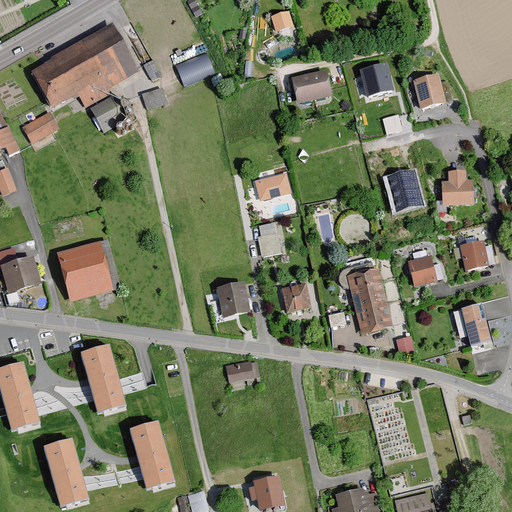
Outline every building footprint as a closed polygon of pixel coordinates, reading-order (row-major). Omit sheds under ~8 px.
[(268,21),(272,35),(289,31),(285,17),(268,21)] [(25,78),(47,114),(74,97),(83,112),(105,98),(102,94),(131,76),(104,30),(25,78)] [(207,52),(175,65),(184,86),(215,73),(207,52)] [(387,63),(359,71),(367,101),(395,94),(387,63)] [(318,66),(292,73),(294,80),(320,74),(318,66)] [(286,83),(291,107),(328,99),(323,75),(286,83)] [(435,87),(433,79),(409,86),(416,115),(441,108),(435,87)] [(435,87),(441,108),(450,106),(444,85),(435,87)] [(164,89),(144,95),(149,109),(168,103),(164,89)] [(87,115),(100,138),(120,125),(107,103),(87,115)] [(21,131),(30,147),(56,132),(46,116),(21,131)] [(400,116),(384,119),(387,136),(404,133),(400,116)] [(0,151),(4,159),(15,153),(0,125),(0,151)] [(8,169),(0,172),(0,189),(3,197),(18,191),(8,169)] [(415,172),(387,179),(396,213),(424,206),(415,172)] [(442,184),(443,208),(475,206),(474,183),(466,183),(466,174),(448,175),(448,184),(442,184)] [(286,175),(255,183),(260,202),(291,194),(286,175)] [(275,224),(259,228),(266,258),(282,254),(275,224)] [(477,272),(489,269),(484,243),(471,246),(459,248),(465,274),(477,272)] [(56,257),(71,304),(113,292),(98,244),(56,257)] [(415,290),(438,283),(434,270),(430,257),(407,264),(411,277),(415,290)] [(0,269),(0,281),(4,295),(35,286),(28,261),(0,269)] [(346,279),(362,338),(394,330),(378,271),(346,279)] [(244,285),(217,291),(223,319),(250,314),(244,285)] [(306,285),(282,291),(287,316),(311,310),(306,285)] [(464,351),(487,344),(477,308),(454,315),(464,351)] [(331,328),(347,324),(344,313),(329,317),(331,328)] [(398,361),(412,357),(408,341),(394,345),(398,361)] [(94,416),(121,407),(103,350),(75,358),(94,416)] [(221,369),(226,388),(251,381),(245,362),(221,369)] [(0,416),(6,434),(33,426),(15,368),(0,372),(0,416)] [(118,376),(122,394),(148,388),(144,370),(118,376)] [(472,424),(470,416),(462,418),(465,426),(472,424)] [(143,492),(170,484),(152,426),(124,435),(143,492)] [(57,510),(84,501),(66,443),(38,452),(57,510)] [(87,475),(89,488),(119,484),(118,471),(87,475)] [(268,511),(279,510),(273,481),(248,486),(253,511),(268,511)] [(208,511),(206,492),(190,494),(192,511),(208,511)] [(332,499),(334,511),(376,511),(372,496),(359,498),(358,493),(332,499)] [(178,497),(181,511),(188,511),(192,511),(188,495),(178,497)] [(391,503),(392,511),(426,511),(424,496),(391,503)]
